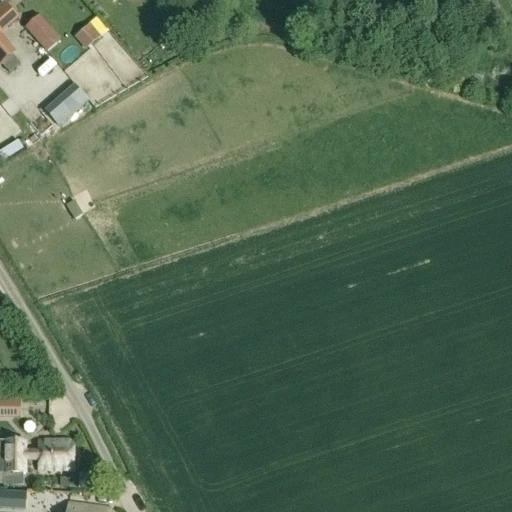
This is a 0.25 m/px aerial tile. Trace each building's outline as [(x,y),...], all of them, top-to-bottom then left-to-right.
[(0,64),(2,67),(12,59),(0,43),(0,31),(16,18),(7,8),(0,14),(0,64)] [(25,30),(36,43),(50,30),(39,17),(25,30)] [(93,23),(75,39),(86,52),(104,36),(93,23)] [(56,125),(73,110),(57,91),(39,107),(56,125)] [(23,475),(27,475),(27,461),(40,461),(40,472),(75,472),(75,442),(40,442),(40,452),(26,452),(26,442),(0,442),(0,474),(3,475),(3,487),(23,487),(23,475)] [(81,488),(97,489),(97,477),(81,476),(81,479),(70,478),(70,480),(61,479),(61,486),(81,488)] [(26,511),(27,496),(5,493),(3,511),(11,511),(26,511)]
